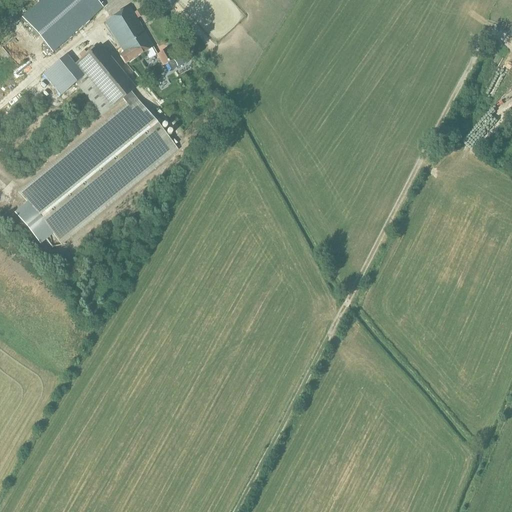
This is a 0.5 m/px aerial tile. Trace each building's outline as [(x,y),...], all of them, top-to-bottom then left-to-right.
[(95,0),(42,0),(22,17),(54,53),(89,22),(87,20),(102,7),(95,0)] [(126,64),(152,47),(129,9),(106,23),(125,54),(122,56),(126,64)] [(127,104),(135,97),(130,90),(134,88),(101,49),(92,56),(89,53),(74,66),(65,56),(43,74),(60,95),(83,76),(109,107),(122,97),(127,104)] [(157,55),(164,65),(173,60),(167,49),(157,55)] [(184,58),(175,63),(178,68),(187,63),(184,58)] [(487,86),(482,92),(488,96),(492,90),(487,86)] [(12,94),(15,101),(25,97),(22,90),(12,94)] [(135,97),(127,104),(20,191),(61,241),(177,148),(135,97)] [(486,115),(484,119),(494,125),(497,120),(486,115)]
